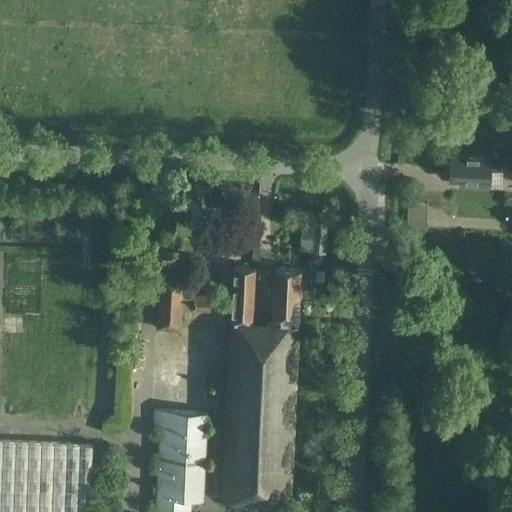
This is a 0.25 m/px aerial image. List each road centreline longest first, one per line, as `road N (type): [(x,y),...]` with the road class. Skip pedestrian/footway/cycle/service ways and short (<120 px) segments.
road 1 (residential): [(0,151),(365,169)]
road 2 (unclassified): [(347,511),(365,169)]
road 3 (residential): [(365,169),(376,0)]
